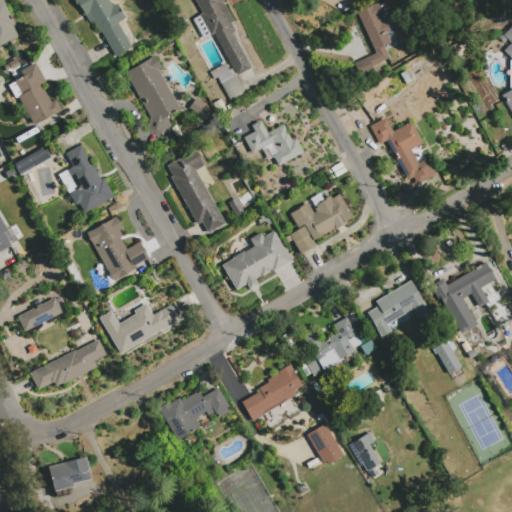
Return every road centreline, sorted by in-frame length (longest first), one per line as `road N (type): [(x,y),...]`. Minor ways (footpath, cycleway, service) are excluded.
road 1 (residential): [(42,428),(83,419),(511,166)]
road 2 (residential): [(34,0),(229,336)]
road 3 (residential): [(271,0),(398,235)]
